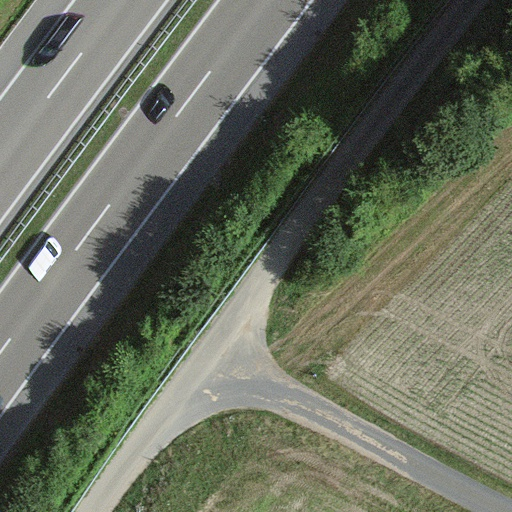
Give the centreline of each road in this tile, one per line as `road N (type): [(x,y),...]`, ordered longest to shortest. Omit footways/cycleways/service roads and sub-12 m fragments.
road 1 (track): [(479,0),(109,511)]
road 2 (motorway): [(0,359),(269,0)]
road 3 (track): [(511,506),(225,357)]
road 4 (motorway): [(121,0),(0,161)]
